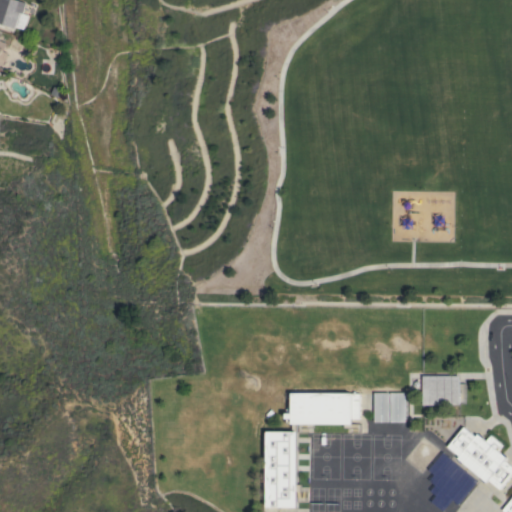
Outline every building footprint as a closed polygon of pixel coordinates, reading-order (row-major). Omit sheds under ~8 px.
[(14,28),(0,23),(0,0),(17,0),(26,3),(22,13),(28,15),(23,30),(14,26),(14,28)] [(459,375),(459,404),(422,404),(422,375),(459,375)] [(374,392),(389,392),(389,421),(374,421),(374,392)] [(390,392),(404,392),(405,421),(390,421),(390,392)] [(266,431),(293,431),(293,423),(291,423),(286,423),(286,413),(291,413),(291,393),(359,393),(359,418),(351,418),(351,424),(297,424),(297,507),(266,507),(266,431)] [(486,441),(491,435),(502,444),(497,450),(506,458),(504,460),(511,466),(511,472),(499,489),(488,479),(486,482),(485,480),(484,482),(480,479),(481,478),(462,462),(461,463),(457,460),(459,459),(457,458),(459,455),(447,446),(463,426),(475,436),(477,433),(486,441)] [(442,452),(478,482),(458,505),(452,499),(442,511),(431,501),(436,496),(429,491),(434,485),(428,480),(434,475),(427,470),(442,452)] [(511,497),(511,511),(504,511),(502,510),(511,497)]
